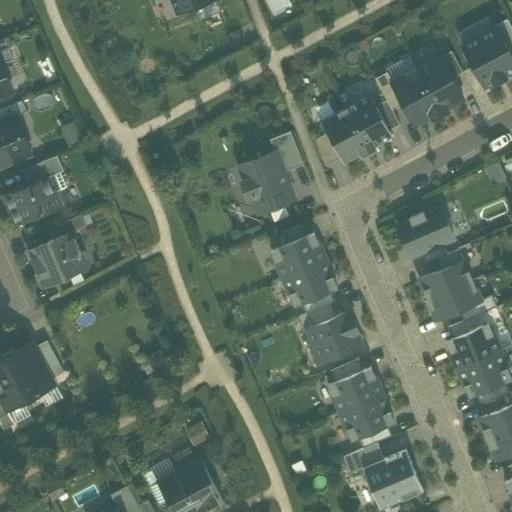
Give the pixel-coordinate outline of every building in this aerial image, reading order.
[(172,0),(177,13),(209,0),(172,0)] [(464,43),(494,27),(487,15),(457,31),(464,43)] [(511,26),(507,18),(494,25),(495,27),(496,26),(511,56),(511,26)] [(464,43),(462,44),(485,87),(493,82),(494,84),(507,77),(506,75),(511,72),(511,56),(496,26),(495,27),(494,27),(464,43)] [(0,39),(0,61),(1,64),(13,58),(4,38),(0,39)] [(451,50),(441,56),(452,78),(463,72),(451,50)] [(385,69),(387,71),(393,82),(416,69),(409,56),(385,69)] [(441,56),(416,69),(440,114),(447,110),(446,108),(464,98),(452,78),(441,56)] [(0,96),(13,91),(1,64),(0,61),(0,96)] [(433,118),(440,114),(416,69),(393,82),(391,83),(403,104),(414,125),(432,116),(433,118)] [(392,109),(403,104),(391,83),(393,82),(387,71),(375,78),(387,99),(392,109)] [(370,94),(346,107),(370,153),(379,149),(377,145),(393,136),(390,130),(376,105),(370,94)] [(392,109),(387,99),(376,105),(390,130),(400,124),(392,109)] [(0,109),(0,122),(15,116),(26,111),(22,100),(0,109)] [(370,153),(346,107),(321,121),(327,132),(341,157),(344,163),(360,154),(362,158),(370,153)] [(0,122),(0,165),(30,153),(15,116),(0,122)] [(276,150),(284,171),(304,163),(290,130),(270,138),(275,150),(276,150)] [(326,165),(341,157),(327,132),(315,139),(326,165)] [(252,196),(258,212),(269,208),(284,202),(295,198),(284,171),(276,150),(275,150),(239,164),(245,179),(242,181),(248,198),(252,196)] [(24,169),(30,183),(49,176),(49,177),(60,172),(64,170),(57,155),(24,169)] [(60,172),(49,177),(55,191),(66,186),(60,172)] [(61,205),(55,191),(49,177),(49,176),(30,183),(4,194),(17,224),(61,205)] [(289,215),(284,202),(269,208),(274,221),(289,215)] [(411,219),(397,225),(410,256),(420,251),(442,242),(454,237),(441,206),(424,213),(423,211),(410,217),(411,219)] [(49,228),(54,239),(72,231),(87,225),(82,214),(49,228)] [(273,235),(278,246),(307,234),(302,223),(273,235)] [(28,250),(43,286),(69,275),(69,274),(87,266),(72,231),(54,239),(28,250)] [(314,231),(309,233),(313,241),(317,240),(314,231)] [(325,259),(317,240),(313,241),(309,233),(307,234),(278,246),(271,249),(283,276),(325,259)] [(420,251),(425,262),(437,258),(447,253),(442,242),(420,251)] [(441,269),(463,259),(459,248),(447,253),(437,258),(441,269)] [(330,289),(333,288),(329,280),(334,278),(325,259),(283,276),(295,304),(302,302),(330,289)] [(428,298),(472,280),(463,259),(441,269),(420,278),(428,298)] [(337,286),(334,278),(329,280),(333,288),(337,286)] [(458,309),(481,299),(472,280),(428,298),(437,318),(458,309)] [(335,300),(330,289),(302,302),(306,312),(331,302),(335,300)] [(477,314),(496,306),(492,295),(481,299),(458,309),(463,320),(477,314)] [(303,329),(307,328),(336,315),(331,302),(306,312),(297,316),(303,329)] [(324,359),(361,344),(347,310),(336,315),(307,328),(313,343),(314,346),(318,344),(324,359)] [(449,326),(454,337),(481,326),(477,314),(463,320),(449,326)] [(446,341),(458,368),(500,350),(488,323),(481,326),(454,337),(446,341)] [(35,346),(52,378),(64,372),(47,340),(35,346)] [(0,396),(7,409),(23,400),(25,404),(40,395),(39,392),(55,383),(52,378),(35,346),(32,341),(16,350),(12,347),(11,349),(2,354),(0,354),(0,358),(0,396)] [(317,362),(324,359),(318,344),(314,346),(313,343),(309,345),(317,362)] [(511,378),(500,350),(458,368),(470,396),(477,393),(504,381),(511,378)] [(330,370),(335,381),(363,369),(359,358),(330,370)] [(371,366),(366,368),(370,376),(374,374),(371,366)] [(382,393),(374,374),(370,376),(366,368),(363,369),(335,381),(328,384),(340,411),(382,393)] [(477,393),(481,404),(496,398),(509,392),(504,381),(477,393)] [(39,392),(40,395),(46,406),(62,397),(55,383),(39,392)] [(496,398),(501,409),(511,403),(511,390),(509,392),(496,398)] [(391,413),(382,393),(340,411),(352,439),(358,436),(387,424),(389,423),(386,415),(391,413)] [(0,421),(4,429),(14,423),(7,409),(0,396),(0,421)] [(31,415),(25,404),(23,400),(7,409),(14,423),(31,415)] [(479,418),(487,438),(511,427),(511,403),(501,409),(479,418)] [(386,415),(389,423),(394,421),(391,413),(386,415)] [(202,421),(188,428),(194,441),(209,433),(202,421)] [(377,441),(391,435),(387,424),(358,436),(363,447),(377,441)] [(511,427),(487,438),(496,458),(511,451),(511,427)] [(363,467),(384,458),(377,441),(363,447),(343,455),(351,472),(363,467)] [(384,458),(363,467),(380,508),(423,490),(406,449),(384,458)] [(158,482),(177,472),(169,457),(141,472),(159,505),(168,500),(158,482)] [(168,500),(174,511),(199,511),(223,500),(201,459),(177,472),(158,482),(168,500)] [(118,507),(120,511),(141,511),(137,505),(127,485),(110,494),(117,507),(118,507)] [(49,494),(52,501),(66,493),(62,486),(49,494)] [(141,511),(154,511),(148,499),(137,505),(141,511)]
